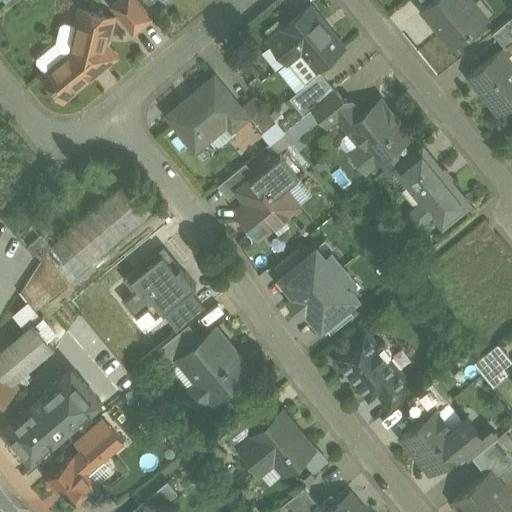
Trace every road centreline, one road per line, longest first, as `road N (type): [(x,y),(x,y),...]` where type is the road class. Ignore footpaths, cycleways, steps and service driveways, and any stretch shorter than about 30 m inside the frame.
road 1 (residential): [(417,511),(110,112)]
road 2 (residential): [(352,0),(511,193)]
road 3 (residential): [(110,112),(250,0)]
road 4 (residential): [(110,112),(84,133),(59,136),(0,77)]
